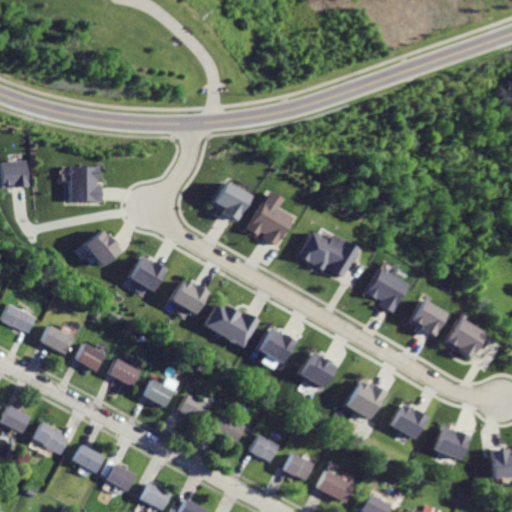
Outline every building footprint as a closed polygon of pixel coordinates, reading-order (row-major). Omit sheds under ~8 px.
[(0,161),(0,179),(1,188),(21,186),(28,186),(26,159),(0,161)] [(69,165),(69,200),(102,200),(101,185),(96,185),(96,178),(98,178),(98,165),(69,165)] [(221,181),(208,203),(218,208),(216,212),(231,220),(245,194),(221,181)] [(263,189),(242,228),(251,233),(253,229),(257,232),(255,236),(271,245),(287,216),(270,207),(276,196),(263,189)] [(306,228),(290,256),(316,270),(320,263),(324,265),(322,268),(336,276),(351,248),(323,233),(321,236),(306,228)] [(101,229),(82,244),(99,266),(120,248),(110,236),(108,237),(101,229)] [(142,253),(127,276),(150,290),(165,268),(142,253)] [(374,267),(359,292),(368,298),(369,296),(373,298),(371,302),(385,311),(402,283),(374,267)] [(181,279),(169,300),(194,314),(208,290),(192,282),(191,285),(181,279)] [(415,297),(402,320),(427,335),(441,312),(415,297)] [(217,302),(204,325),(240,346),(256,318),(245,311),(242,317),(217,302)] [(7,303),(0,315),(0,322),(6,325),(7,322),(18,328),(19,326),(29,331),(37,316),(19,307),(18,309),(7,303)] [(453,316),(439,343),(467,358),(482,332),(453,316)] [(48,324),(40,339),(63,352),(72,336),(48,324)] [(268,325),(255,348),(280,363),(293,340),(268,325)] [(82,343),(74,359),(95,370),(103,354),(82,343)] [(308,349),(295,371),(320,386),(333,364),(308,349)] [(117,357),(109,372),(132,384),(140,369),(117,357)] [(357,377),(342,404),(367,417),(381,391),(357,377)] [(151,379),(144,395),(165,404),(172,389),(151,379)] [(186,393),(176,411),(199,424),(209,406),(186,393)] [(399,401),(386,424),(410,438),(423,415),(399,401)] [(7,405),(0,419),(0,423),(19,433),(28,416),(7,405)] [(221,414),(213,428),(236,443),(245,428),(221,414)] [(38,422),(29,440),(39,445),(38,447),(57,456),(64,440),(58,437),(59,434),(49,430),(50,428),(38,422)] [(440,425),(431,448),(456,458),(466,435),(440,425)] [(256,434),(246,451),(258,459),(260,456),(269,461),(279,444),(269,437),(267,440),(256,434)] [(78,443),(69,459),(94,472),(103,456),(78,443)] [(486,448),(489,477),(511,474),(511,451),(504,452),(504,446),(486,448)] [(291,454),(282,471),(291,476),(293,473),(305,480),(314,463),(302,456),(301,459),(291,454)] [(110,461),(102,476),(127,489),(135,474),(110,461)] [(326,471),(317,488),(342,501),(351,485),(326,471)] [(362,482),(356,496),(362,499),(357,511),(359,511),(388,511),(392,504),(373,496),(376,488),(362,482)] [(150,484),(142,501),(161,511),(169,494),(150,484)] [(184,498),(177,511),(203,511),(205,509),(184,498)]
